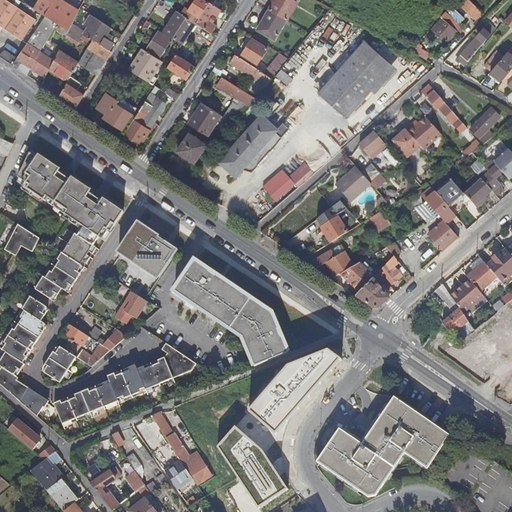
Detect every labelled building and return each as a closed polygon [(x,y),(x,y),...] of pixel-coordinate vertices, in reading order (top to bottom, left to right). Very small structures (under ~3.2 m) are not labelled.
[(0,25),(22,41),(36,19),(7,0),(0,0),(0,1),(0,25)] [(39,0),(35,9),(45,16),(47,17),(55,0),(39,0)] [(69,30),(79,10),(63,0),(55,0),(47,17),(57,23),(69,30)] [(184,15),(196,23),(209,2),(206,0),(195,0),(190,9),(188,8),(184,15)] [(190,9),(195,0),(188,0),(185,6),(188,8),(190,9)] [(291,0),(273,0),(268,10),(286,20),(296,2),(291,0)] [(469,0),(455,0),(476,20),(483,13),(469,0)] [(196,23),(212,33),(217,26),(214,24),(210,20),(214,14),(218,17),(222,9),(210,1),(209,2),(196,23)] [(286,20),(268,10),(257,31),(274,40),(286,20)] [(194,25),(196,23),(184,15),(178,11),(164,32),(182,44),(194,25)] [(446,42),(460,26),(447,13),(432,31),(446,42)] [(218,17),(214,14),(210,20),(214,24),(218,17)] [(45,16),(37,29),(45,34),(42,38),(46,41),(57,23),(47,17),(45,16)] [(105,37),(111,28),(94,17),(84,34),(101,44),(95,53),(106,60),(112,51),(109,50),(114,42),(105,37)] [(75,24),(66,35),(75,42),(84,30),(75,24)] [(483,30),(461,55),(468,61),(490,36),(483,30)] [(158,32),(146,50),(159,58),(171,41),(158,32)] [(257,64),(267,49),(251,39),(242,54),(257,64)] [(388,71),(372,90),(376,93),(398,68),(366,40),(360,46),(388,71)] [(86,50),(88,48),(89,45),(82,41),(78,48),(85,52),(86,50)] [(28,42),(12,65),(26,75),(30,68),(42,48),(40,47),(39,50),(28,42)] [(347,117),(372,90),(388,71),(360,46),(319,93),(347,117)] [(42,48),(30,68),(45,78),(49,71),(54,60),(42,53),(44,50),(42,48)] [(129,69),(132,71),(149,82),(163,61),(159,58),(146,50),(143,48),(129,69)] [(59,50),(54,60),(49,71),(57,77),(59,75),(68,81),(71,76),(79,63),(79,62),(59,50)] [(79,63),(97,75),(106,60),(95,53),(86,50),(85,52),(79,62),(79,63)] [(490,72),(501,81),(511,68),(511,56),(507,52),(498,63),(491,71),(490,72)] [(185,76),(192,65),(175,54),(169,65),(185,76)] [(267,76),(235,55),(231,63),(266,86),(272,79),(267,76)] [(288,59),(283,56),(267,76),(272,79),(288,59)] [(491,71),(498,63),(493,59),(486,67),(491,71)] [(119,63),(116,67),(128,75),(132,71),(129,69),(119,63)] [(68,81),(59,97),(75,108),(84,94),(76,89),(80,82),(71,76),(68,81)] [(256,98),(222,76),(217,85),(241,101),(237,106),(232,102),(223,116),(226,118),(235,124),(256,98)] [(256,97),(263,87),(258,84),(251,93),(256,97)] [(438,109),(445,103),(429,85),(422,91),(438,109)] [(155,86),(124,134),(140,145),(167,104),(154,96),(159,88),(155,86)] [(165,92),(176,99),(180,94),(168,87),(165,92)] [(118,101),(107,94),(98,108),(109,116),(106,120),(122,130),(133,114),(134,115),(138,109),(121,98),(118,101)] [(203,104),(189,125),(206,135),(214,122),(212,121),(217,113),(203,104)] [(462,134),(467,129),(446,104),(440,109),(462,134)] [(479,138),(502,119),(495,110),(472,129),(479,138)] [(423,150),(442,135),(426,116),(418,122),(414,126),(412,123),(405,129),(420,146),(423,150)] [(235,124),(226,118),(221,125),(229,131),(235,124)] [(271,126),(272,125),(261,118),(259,120),(269,129),(272,126),(271,126)] [(231,170),(236,176),(249,161),(274,133),(277,129),(272,125),(271,126),(272,126),(269,129),(259,120),(258,120),(224,158),(225,159),(234,167),(232,170),(231,170)] [(420,146),(405,129),(393,140),(400,148),(399,149),(402,153),(403,152),(407,157),(420,146)] [(374,132),(360,144),(369,156),(375,151),(378,154),(385,148),(383,144),(384,143),(374,132)] [(274,133),(249,161),(255,166),(279,139),(278,137),(274,133)] [(201,153),(207,157),(214,150),(189,134),(178,151),(195,162),(201,153)] [(0,154),(7,158),(13,145),(0,139),(0,154)] [(392,161),(396,157),(389,148),(386,151),(388,153),(386,155),(392,161)] [(494,164),(502,173),(509,181),(511,178),(511,153),(510,151),(494,164)] [(30,152),(28,155),(36,160),(38,157),(30,152)] [(38,157),(36,160),(28,155),(18,177),(29,186),(27,190),(53,207),(55,203),(75,215),(72,219),(84,227),(78,236),(72,232),(60,252),(81,266),(83,262),(86,264),(90,258),(87,256),(89,253),(92,255),(96,249),(93,247),(98,238),(102,241),(108,232),(110,233),(123,213),(103,200),(101,203),(93,198),(95,195),(71,179),(69,182),(61,178),(64,174),(38,157)] [(223,161),(231,170),(232,170),(234,167),(225,159),(223,161)] [(479,161),(471,168),(478,176),(486,169),(484,167),(479,161)] [(484,167),(486,169),(494,163),(492,161),(484,167)] [(486,169),(478,176),(482,180),(492,191),(497,197),(504,191),(495,180),(502,173),(494,164),(494,163),(486,169)] [(369,165),(360,172),(370,182),(378,175),(369,165)] [(360,172),(356,167),(336,185),(350,201),(370,183),(370,182),(360,172)] [(71,179),(64,174),(61,178),(69,182),(71,179)] [(275,201),(294,185),(289,179),(270,196),(275,201)] [(448,207),(464,194),(451,179),(435,192),(448,207)] [(492,191),(482,180),(465,195),(477,209),(484,202),(482,200),(487,196),(492,191)] [(446,224),(456,216),(448,207),(435,192),(431,188),(422,196),(437,214),(431,219),(433,221),(435,220),(440,217),(446,224)] [(103,200),(95,195),(93,198),(101,203),(103,200)] [(381,205),(385,209),(389,207),(391,206),(385,200),(381,205)] [(385,210),(372,216),(379,230),(391,225),(385,210)] [(325,235),(331,243),(347,233),(340,222),(345,219),(341,212),(336,215),(338,218),(322,228),(323,231),(325,235)] [(443,251),(458,238),(446,224),(440,217),(435,220),(439,225),(428,235),(443,251)] [(8,226),(6,225),(0,236),(0,239),(1,240),(0,240),(0,247),(13,254),(16,256),(22,247),(32,252),(40,239),(27,230),(11,220),(8,226)] [(160,236),(138,222),(117,253),(158,280),(177,251),(158,238),(160,236)] [(393,257),(395,258),(400,253),(394,243),(386,248),(393,257)] [(505,249),(502,245),(489,256),(491,258),(497,253),(499,255),(505,249)] [(326,263),(334,277),(341,274),(353,267),(346,254),(343,253),(335,257),(331,249),(312,260),(317,268),(326,263)] [(511,256),(507,251),(505,249),(499,255),(497,253),(491,258),(493,260),(487,266),(497,277),(501,282),(511,272),(511,256)] [(81,266),(60,252),(52,264),(44,277),(35,290),(52,300),(53,298),(56,294),(58,295),(62,289),(66,292),(67,289),(70,285),(72,287),(77,280),(81,274),(78,273),(81,268),(82,266),(81,266)] [(380,257),(377,253),(369,258),(371,262),(380,257)] [(390,270),(399,263),(395,258),(393,257),(380,271),(391,285),(401,277),(397,271),(393,274),(390,270)] [(487,266),(480,258),(474,263),(478,268),(466,277),(469,280),(480,292),(497,277),(487,266)] [(194,261),(173,292),(242,337),(254,366),(289,351),(272,312),(229,284),(228,285),(208,272),(209,270),(194,261)] [(353,267),(341,274),(357,290),(371,276),(359,263),(353,267)] [(387,287),(390,285),(379,272),(375,276),(381,284),(383,282),(387,287)] [(511,272),(501,282),(505,286),(511,280),(511,272)] [(378,308),(389,299),(380,288),(378,285),(372,279),(355,297),(373,308),(378,308)] [(464,315),(483,296),(480,292),(469,280),(462,286),(463,287),(458,292),(457,291),(451,296),(464,315)] [(466,336),(474,330),(469,323),(448,293),(444,286),(438,290),(445,301),(443,302),(444,305),(446,303),(454,314),(442,324),(450,335),(460,328),(466,336)] [(125,325),(131,316),(136,319),(146,302),(131,292),(126,301),(130,303),(124,312),(117,307),(111,316),(125,325)] [(511,294),(509,292),(501,298),(506,304),(511,299),(511,294)] [(46,309),(47,307),(31,297),(23,310),(19,315),(14,322),(10,329),(6,335),(3,340),(0,344),(0,348),(6,353),(0,362),(0,366),(2,368),(0,370),(0,384),(1,385),(37,416),(43,407),(45,407),(49,401),(28,388),(17,381),(18,378),(14,375),(15,374),(18,369),(21,371),(25,364),(23,363),(27,357),(25,356),(27,351),(29,349),(30,347),(33,343),(35,344),(39,338),(43,332),(41,330),(44,326),(45,324),(41,322),(45,315),(43,314),(46,309)] [(499,299),(493,305),(498,311),(505,305),(499,299)] [(84,327),(73,319),(69,325),(83,334),(84,331),(83,330),(84,327)] [(83,334),(69,325),(63,334),(70,338),(74,341),(82,347),(88,337),(83,334)] [(111,351),(127,337),(118,331),(116,333),(106,343),(99,339),(97,342),(100,344),(111,351)] [(191,370),(196,363),(166,344),(162,350),(167,354),(165,358),(158,361),(159,364),(154,366),(152,367),(150,367),(145,369),(144,367),(137,370),(135,365),(128,368),(130,371),(125,373),(123,374),(120,375),(116,377),(115,374),(108,377),(109,381),(102,384),(104,387),(99,388),(97,389),(94,390),(90,392),(89,390),(82,392),(75,395),(76,398),(71,400),(69,401),(67,402),(62,404),(61,401),(54,404),(62,423),(76,418),(90,412),(104,406),(117,401),(124,398),(131,395),(138,392),(145,389),(159,383),(173,378),(191,370)] [(92,368),(111,351),(100,344),(87,364),(92,368)] [(72,364),(76,358),(60,347),(59,350),(56,354),(53,352),(49,358),(45,365),(48,366),(45,371),(44,373),(60,383),(64,377),(68,370),(72,364)] [(329,350),(287,366),(248,411),(276,432),(341,360),(329,350)] [(77,367),(72,364),(68,370),(73,373),(77,367)] [(73,373),(68,370),(64,377),(69,380),(73,373)] [(175,382),(173,378),(159,383),(160,386),(167,383),(168,385),(175,382)] [(159,383),(145,389),(147,394),(154,391),(153,389),(160,386),(159,383)] [(359,491),(368,497),(376,495),(388,478),(389,479),(393,474),(391,473),(398,462),(400,463),(403,458),(402,457),(405,453),(417,461),(416,462),(421,466),(422,465),(428,468),(450,435),(445,431),(446,430),(440,426),(439,428),(429,421),(430,420),(425,416),(424,417),(414,411),(415,409),(409,406),(408,407),(394,397),(390,403),(379,420),(383,422),(371,439),(368,437),(363,445),(340,429),(317,463),(323,467),(322,468),(327,472),(328,470),(338,477),(337,478),(343,482),(344,481),(353,487),(353,488),(358,492),(359,491)] [(180,408),(201,449),(215,442),(195,400),(180,408)] [(119,405),(117,401),(104,406),(105,409),(111,406),(112,408),(119,405)] [(104,406),(90,412),(92,417),(99,414),(98,411),(105,409),(104,406)] [(160,412),(152,416),(165,435),(177,455),(187,467),(193,462),(160,412)] [(19,417),(9,429),(33,450),(43,438),(19,417)] [(76,418),(62,423),(64,428),(71,425),(70,423),(77,420),(76,418)] [(372,430),(368,437),(371,439),(383,422),(379,420),(372,430)] [(263,451),(236,428),(218,449),(258,508),(287,490),(263,451)] [(121,430),(115,433),(120,445),(126,442),(121,430)] [(146,444),(153,454),(158,450),(152,440),(146,444)] [(51,445),(38,455),(44,460),(56,451),(51,445)] [(153,459),(145,446),(139,450),(147,462),(153,459)] [(134,454),(128,458),(136,470),(143,466),(134,454)] [(202,459),(187,469),(194,479),(198,485),(213,475),(202,459)] [(44,460),(30,471),(44,486),(50,481),(41,470),(48,464),(44,460)] [(179,490),(194,479),(181,462),(166,472),(179,490)] [(117,468),(91,484),(94,487),(98,493),(111,509),(113,511),(143,487),(136,476),(120,488),(123,492),(114,499),(111,495),(105,487),(122,476),(117,468)] [(171,485),(164,475),(159,478),(166,488),(171,485)] [(64,511),(73,504),(77,501),(64,485),(65,485),(61,480),(48,490),(62,507),(64,511)] [(147,486),(153,496),(160,492),(153,482),(147,486)] [(77,501),(80,499),(67,483),(65,485),(64,485),(77,501)] [(120,488),(111,495),(114,499),(123,492),(120,488)] [(130,511),(156,511),(146,499),(130,511)]
